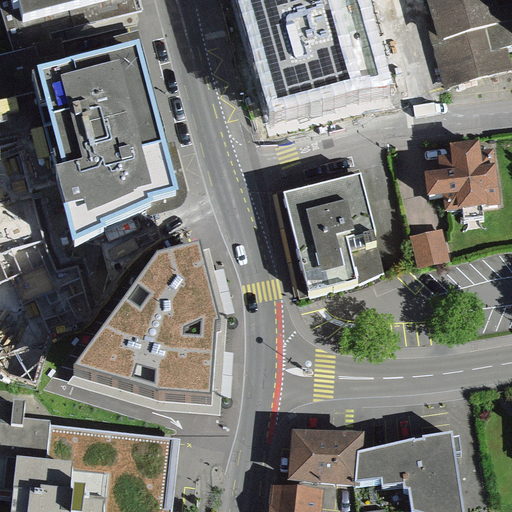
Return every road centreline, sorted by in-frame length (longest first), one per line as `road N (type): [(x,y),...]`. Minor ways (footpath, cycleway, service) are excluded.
road 1 (residential): [(511,110),(418,121),(222,175)]
road 2 (tertiary): [(262,369),(375,379),(511,364)]
road 3 (secondary): [(222,175),(256,272),(262,369)]
road 4 (secondary): [(175,0),(222,175)]
road 5 (secondary): [(262,369),(244,511)]
